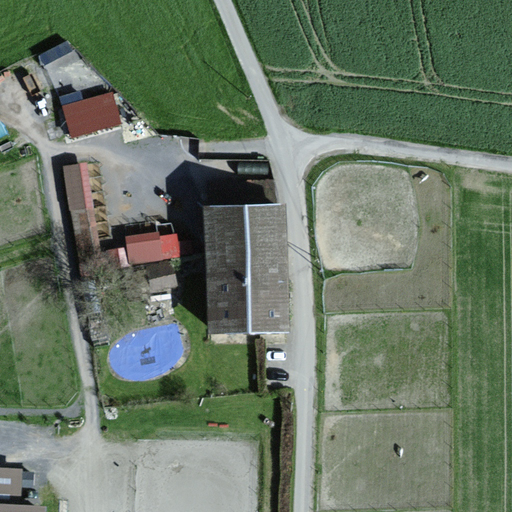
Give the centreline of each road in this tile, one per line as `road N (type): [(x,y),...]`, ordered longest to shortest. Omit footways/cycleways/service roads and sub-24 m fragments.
road 1 (unclassified): [(301,511),(303,338),(285,156),(222,0)]
road 2 (track): [(49,142),(44,151),(95,422),(92,511)]
